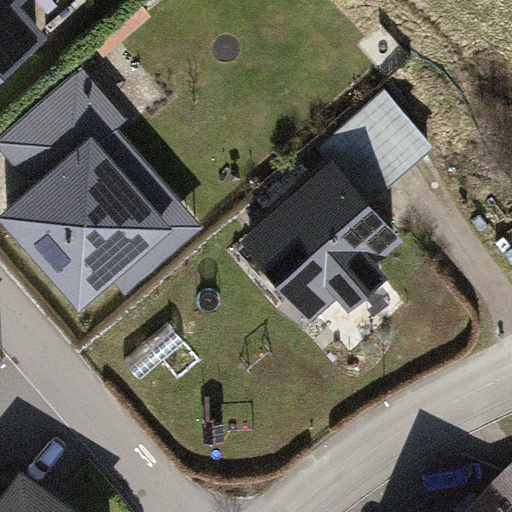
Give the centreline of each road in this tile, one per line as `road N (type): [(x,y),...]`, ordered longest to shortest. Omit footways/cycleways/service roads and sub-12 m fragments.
road 1 (residential): [(173,511),(0,306)]
road 2 (residential): [(511,372),(368,445),(289,511)]
